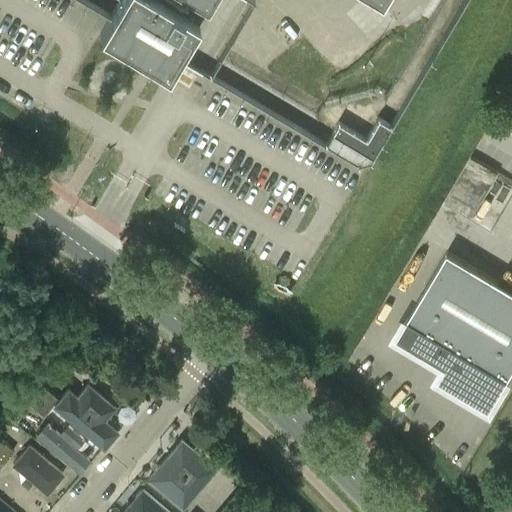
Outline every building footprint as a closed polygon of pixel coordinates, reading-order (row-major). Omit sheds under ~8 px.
[(119,0),(109,17),(100,33),(143,59),(167,73),(177,57),(211,0),(119,0)] [(335,74),(356,56),(335,33),(314,52),(335,74)] [(218,71),(227,53),(208,43),(199,62),(218,71)] [(92,148),(98,133),(44,110),(38,125),(92,148)] [(323,143),(357,163),(369,161),(378,145),(390,125),(377,117),(364,138),(336,121),(323,143)] [(511,369),(511,289),(447,251),(396,336),(445,366),(438,378),(489,408),(511,369)] [(52,404),(105,448),(120,429),(105,416),(115,403),(86,379),(75,392),(68,386),(57,398),(52,404)] [(57,398),(40,384),(33,392),(50,406),(52,404),(57,398)] [(50,406),(33,392),(26,401),(43,415),(50,406)] [(45,419),(34,433),(78,470),(89,457),(75,444),(83,435),(66,421),(59,430),(45,419)] [(144,477),(181,507),(216,464),(180,434),(144,477)] [(0,438),(0,453),(6,458),(13,450),(0,438)] [(10,461),(45,493),(64,472),(29,440),(10,461)] [(0,499),(7,505),(18,491),(0,475),(0,499)] [(125,511),(173,511),(140,484),(120,508),(125,511)] [(0,511),(12,511),(0,501),(0,511)]
